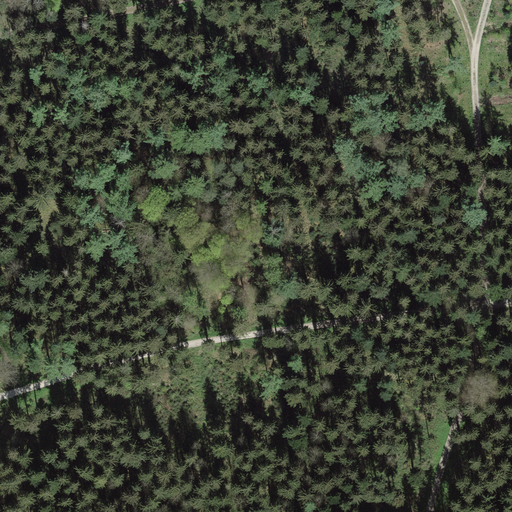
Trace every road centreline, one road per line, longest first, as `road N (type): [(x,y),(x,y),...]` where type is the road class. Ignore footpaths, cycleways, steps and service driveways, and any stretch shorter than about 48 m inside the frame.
road 1 (track): [(0,394),(241,335),(511,302)]
road 2 (track): [(430,511),(482,305),(473,51),(486,0)]
road 3 (track): [(0,35),(176,0)]
